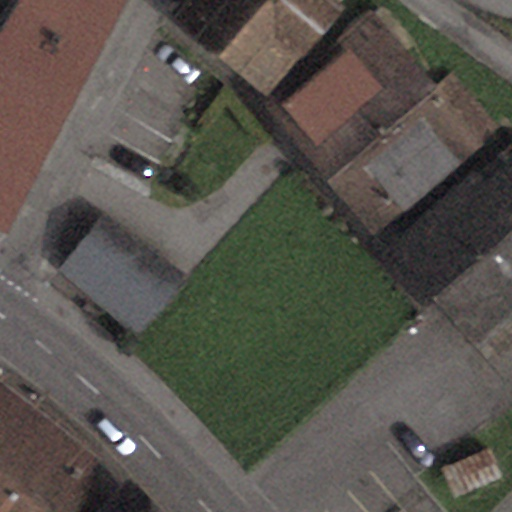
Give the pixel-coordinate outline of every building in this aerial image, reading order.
[(24,0),(0,40),(0,200),(103,0),(24,0)] [(191,0),(186,7),(269,77),(336,0),(191,0)] [(372,12),(334,41),(367,81),(350,95),(327,69),(287,103),(384,217),(446,163),(436,151),(458,131),(394,55),(402,49),(372,12)] [(511,143),(507,148),(511,159),(511,161),(481,187),(472,177),(402,237),(497,348),(511,335),(511,143)] [(104,227),(72,266),(135,321),(174,277),(104,227)] [(81,472),(93,457),(5,389),(0,396),(0,511),(73,511),(91,490),(92,482),(81,472)] [(139,511),(129,502),(120,511),(139,511)]
